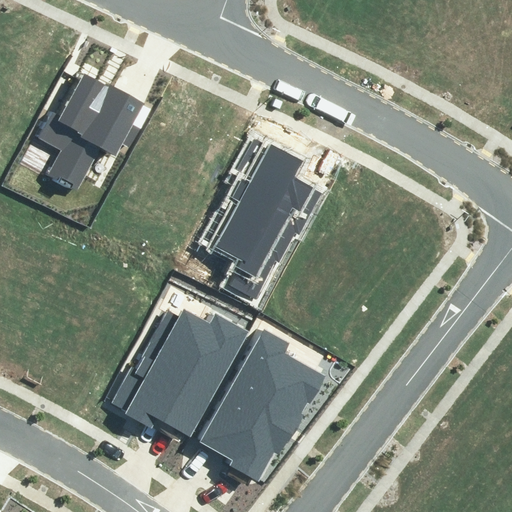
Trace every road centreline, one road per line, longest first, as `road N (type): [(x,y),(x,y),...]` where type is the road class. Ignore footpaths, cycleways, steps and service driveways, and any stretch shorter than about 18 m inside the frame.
road 1 (residential): [(219,28),(511,204)]
road 2 (residential): [(511,259),(318,511)]
road 3 (residential): [(146,511),(0,424)]
